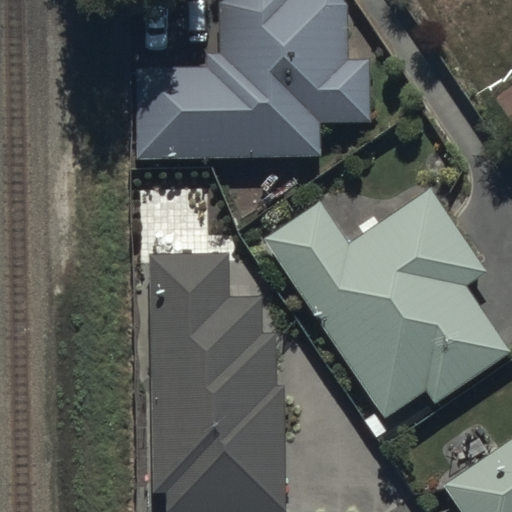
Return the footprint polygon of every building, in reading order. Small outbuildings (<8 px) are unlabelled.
[(137,69),(139,160),(324,156),(323,124),(373,123),(372,58),(349,59),(347,6),(344,0),(207,0),(208,68),(137,69)] [(511,116),(492,130),(511,159),(511,116)] [(321,202),(265,239),(384,419),(429,389),(438,403),(511,355),(511,352),(468,284),(486,272),(435,192),(351,247),(321,202)] [(286,511),(287,384),(279,384),(279,336),(265,336),(265,298),(231,298),(231,253),(143,254),(144,511),(286,511)] [(511,511),(511,441),(444,488),(460,511),(511,511)]
